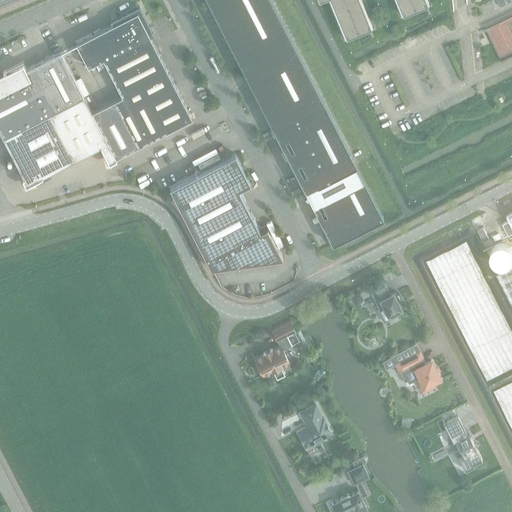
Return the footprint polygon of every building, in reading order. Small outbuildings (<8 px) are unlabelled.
[(207,0),(239,62),(290,36),(271,0),(207,0)] [(318,0),(319,1),(321,0),(330,0),(346,38),(351,36),(357,34),(358,33),(359,33),(360,32),(371,28),(364,9),(359,0),(396,0),(398,2),(403,15),(414,11),(415,10),(416,10),(417,9),(428,5),(426,1),(425,0),(318,0)] [(122,95),(92,110),(91,111),(115,157),(115,156),(192,117),(150,35),(154,33),(153,32),(152,32),(139,5),(112,19),(110,19),(112,23),(76,42),(88,66),(103,58),(122,95)] [(239,62),(273,127),(323,101),(290,36),(239,62)] [(0,130),(3,137),(84,95),(60,50),(26,68),(22,62),(0,73),(0,130)] [(76,79),(84,95),(89,92),(81,77),(76,79)] [(84,95),(3,137),(23,176),(22,177),(23,180),(22,180),(24,186),(37,182),(37,181),(36,182),(36,180),(42,176),(43,176),(42,175),(56,168),(100,145),(103,150),(102,150),(106,164),(111,162),(110,162),(110,161),(116,158),(115,156),(115,157),(91,111),(92,110),(84,95)] [(273,127),(305,191),(356,165),(323,101),(273,127)] [(169,186),(193,233),(210,267),(282,257),(267,226),(260,229),(239,188),(250,182),(235,152),(169,186)] [(381,213),(356,165),(305,191),(332,243),(383,217),(381,213)] [(511,211),(507,215),(511,224),(511,265),(498,273),(511,300),(511,211)] [(511,227),(508,221),(503,224),(509,235),(511,233),(511,227)] [(489,238),(483,227),(478,230),(484,241),(489,238)] [(511,248),(511,247),(509,245),(507,244),(506,244),(504,243),(502,243),(500,243),(498,244),(496,245),(494,246),(493,248),(492,249),(491,251),(491,253),(491,255),(491,257),(491,259),(492,261),(493,262),(495,264),(496,265),(498,266),(500,266),(502,267),(504,267),(506,266),(508,265),(509,264),(511,263),(511,261),(511,248)] [(376,291),(372,293),(380,309),(378,310),(384,322),(396,315),(395,312),(401,309),(397,300),(399,299),(396,292),(381,299),(376,291)] [(363,297),(356,301),(360,308),(367,304),(363,298),(363,297)] [(285,335),(295,330),(290,321),(272,330),(277,339),(280,345),(272,349),(272,348),(263,353),(263,354),(255,358),(259,367),(258,368),(261,373),(262,372),(263,374),(271,370),(272,371),(273,370),(277,378),(284,374),(280,366),(281,366),(281,365),(289,361),(288,359),(290,358),(287,353),(285,353),(283,349),(291,345),(285,335)] [(300,328),(295,331),(302,345),(301,347),(303,350),(306,351),(310,349),(300,328)] [(405,358),(396,363),(396,364),(407,384),(413,381),(416,379),(422,391),(433,386),(431,382),(440,378),(431,360),(424,363),(422,360),(423,359),(419,351),(405,358)] [(318,380),(325,371),(321,367),(319,369),(318,368),(314,373),(315,374),(313,376),(318,380)] [(307,426),(297,431),(305,446),(315,442),(316,444),(324,440),(323,437),(332,433),(324,417),(323,418),(316,404),(300,412),(307,426)] [(482,459),(468,433),(467,434),(457,415),(442,422),(453,442),(455,441),(462,455),(458,457),(465,469),(474,465),(473,463),(482,459)] [(403,420),(401,427),(410,429),(411,422),(403,420)] [(333,505),(330,506),(333,511),(357,511),(366,507),(361,497),(367,494),(361,480),(369,477),(363,464),(365,463),(366,462),(364,457),(353,462),(356,467),(348,471),(354,483),(356,482),(359,489),(349,494),(348,493),(340,498),(341,499),(333,502),(332,503),(332,504),(333,505)]
